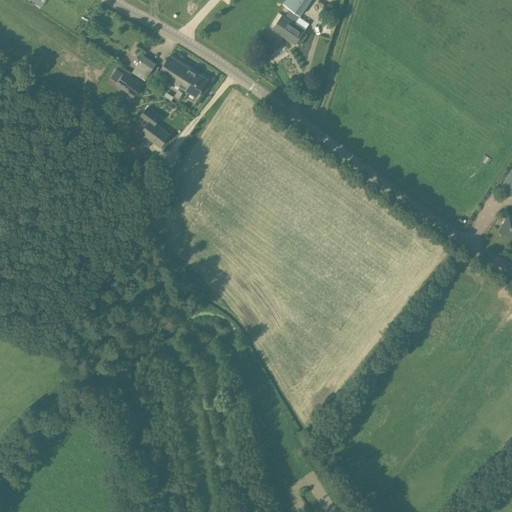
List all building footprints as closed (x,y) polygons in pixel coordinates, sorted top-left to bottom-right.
[(310,0),(285,0),(283,4),(290,9),(285,16),(282,14),(273,28),(295,44),(296,42),(301,45),(308,34),(303,31),(304,30),(295,23),(300,15),(310,0)] [(156,63),(143,54),(132,72),(145,80),(156,63)] [(207,79),(170,55),(159,72),(196,96),(207,79)] [(116,69),(111,77),(117,81),(116,84),(125,90),(126,88),(135,94),(134,95),(133,95),(132,95),(134,96),(142,84),(124,71),(123,73),(116,69)] [(161,116),(148,105),(140,116),(149,123),(142,132),(161,146),(170,134),(156,124),(161,116)] [(511,170),(502,186),(511,191),(511,170)] [(511,215),(509,214),(500,230),(511,236),(511,215)]
